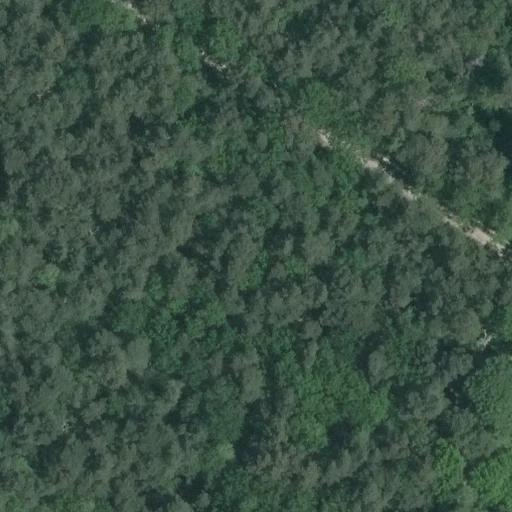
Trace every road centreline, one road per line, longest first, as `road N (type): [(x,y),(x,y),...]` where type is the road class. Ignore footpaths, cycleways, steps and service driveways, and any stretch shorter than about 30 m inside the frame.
road 1 (track): [(375,172),(183,48)]
road 2 (track): [(511,260),(375,172)]
